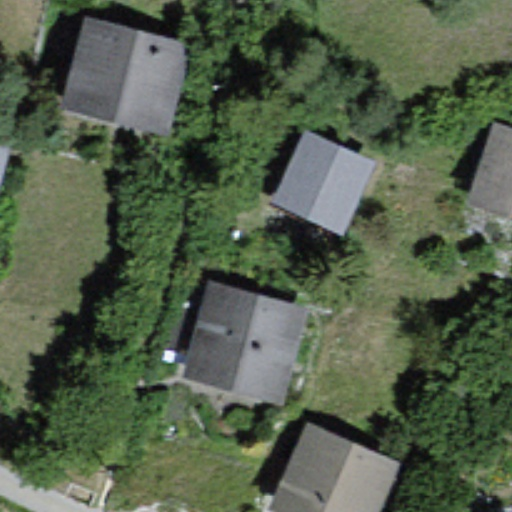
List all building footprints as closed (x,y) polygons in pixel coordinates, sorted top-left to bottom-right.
[(179,50),(90,22),(64,105),(152,133),(179,50)] [(511,134),(492,128),(467,198),(511,214),(511,134)] [(351,171),(290,142),(257,210),(318,239),(351,171)] [(304,310),(219,284),(193,368),(279,394),(304,310)] [(364,511),(384,471),(302,433),(265,510),(268,511),(364,511)]
